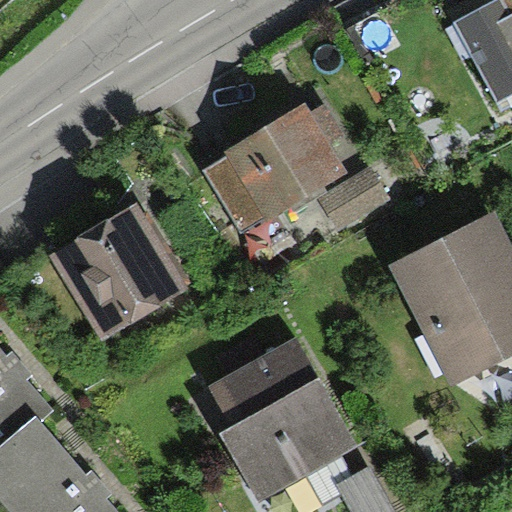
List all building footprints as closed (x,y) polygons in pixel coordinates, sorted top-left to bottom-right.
[(511,71),(511,0),(470,0),(507,74),(511,71)] [(296,89),(228,141),(283,213),(351,161),(296,89)] [(122,184),(47,233),(105,321),(180,272),(122,184)] [(511,264),(477,198),(389,244),(459,376),(511,348),(511,264)] [(292,330),(192,381),(250,493),(350,442),(292,330)] [(113,511),(0,362),(0,502),(6,511),(113,511)]
